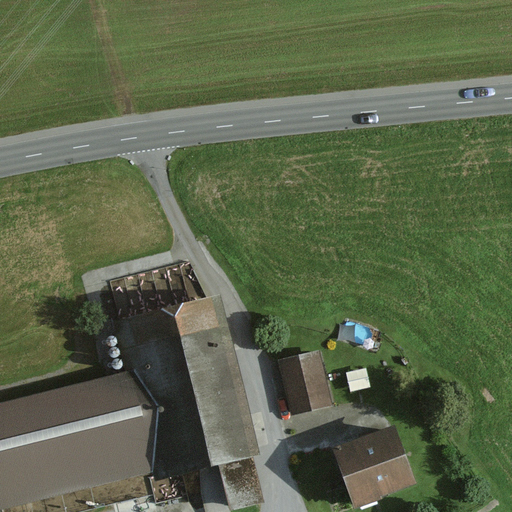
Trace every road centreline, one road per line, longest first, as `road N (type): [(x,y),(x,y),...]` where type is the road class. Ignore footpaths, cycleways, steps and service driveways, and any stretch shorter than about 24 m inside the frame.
road 1 (residential): [(145,138),(250,344),(277,511)]
road 2 (secondary): [(511,99),(145,138)]
road 3 (secondary): [(145,138),(0,165)]
